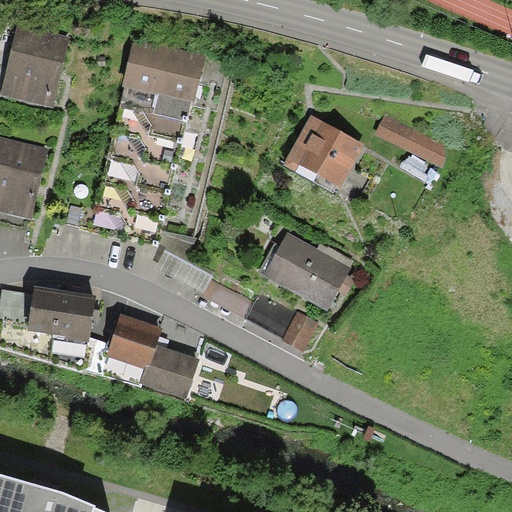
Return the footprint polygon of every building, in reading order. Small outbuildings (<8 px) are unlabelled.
[(71,38),(19,26),(2,97),(54,109),(61,81),(71,38)] [(207,62),(135,43),(96,209),(88,207),(82,230),(157,248),(164,220),(174,177),(180,152),(186,126),(191,105),(196,104),(207,62)] [(386,115),(376,136),(444,170),(447,159),(444,145),(386,115)] [(364,146),(312,119),(287,167),(314,182),(318,174),(342,187),(364,146)] [(50,149),(0,137),(0,216),(33,224),(40,192),(50,149)] [(353,269),(288,232),(263,277),(328,314),(339,294),(347,298),(358,279),(350,275),(353,269)] [(54,340),(51,360),(86,370),(93,314),(95,298),(35,290),(34,295),(2,290),(0,301),(0,324),(28,329),(27,336),(54,340)] [(247,320),(284,339),(297,313),(260,294),(247,320)] [(320,324),(297,313),(284,339),(282,342),(305,353),(320,324)] [(122,318),(108,360),(145,371),(141,386),(186,401),(198,362),(178,356),(157,349),(163,331),(122,318)] [(0,511),(87,511),(61,501),(0,483),(0,511)]
